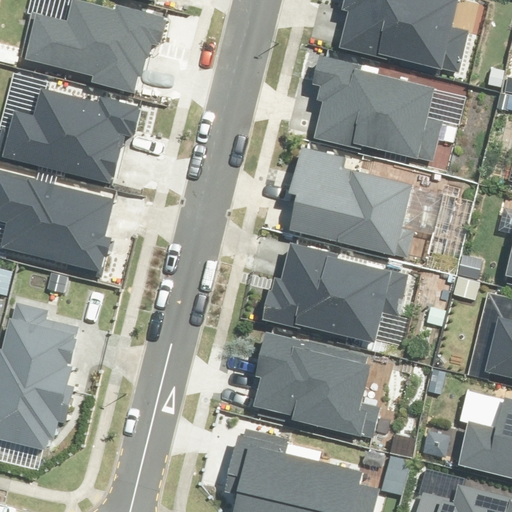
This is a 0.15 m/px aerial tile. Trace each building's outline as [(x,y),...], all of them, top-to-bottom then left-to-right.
[(91,82),(134,93),(138,76),(142,77),(147,57),(150,57),(152,46),(159,47),(160,44),(162,45),(169,20),(164,19),(165,17),(115,4),(114,10),(76,0),(72,0),(67,21),(32,12),(20,58),(92,77),(91,82)] [(387,54),(458,71),(468,31),(452,27),(458,0),(343,0),(341,10),(348,12),(339,47),(386,58),(387,54)] [(362,145),(434,163),(444,120),(429,116),(436,87),(361,69),(362,65),(320,54),(312,84),(321,86),(318,100),(323,101),(314,138),(361,149),(362,145)] [(1,158),(114,185),(126,136),(134,137),(141,111),(138,110),(138,106),(101,97),(100,103),(41,89),(35,117),(14,112),(10,129),(2,127),(0,134),(0,155),(1,156),(1,158)] [(289,230),(408,258),(414,231),(403,228),(413,184),(343,167),(345,156),(301,146),(290,192),(297,194),(289,230)] [(67,269),(102,278),(112,238),(105,236),(115,199),(0,169),(0,220),(6,222),(0,246),(0,247),(68,264),(67,269)] [(302,325),(375,343),(382,313),(398,317),(409,275),(338,257),(338,254),(291,242),(282,279),(275,277),(272,290),(269,290),(262,319),(301,329),(302,325)] [(47,319),(49,310),(16,302),(12,319),(9,318),(2,349),(0,348),(0,438),(46,450),(48,438),(54,439),(58,421),(66,423),(74,386),(66,384),(80,327),(47,319)] [(511,320),(498,317),(485,372),(511,378),(511,320)] [(306,422),(374,438),(381,406),(362,402),(371,364),(367,363),(369,356),(266,332),(255,377),(261,378),(254,406),(260,408),(258,414),(305,426),(306,422)] [(511,398),(505,397),(496,428),(468,421),(458,464),(511,478),(511,398)] [(232,511),(374,511),(380,488),(362,484),(365,472),(285,453),(289,440),(246,430),(244,437),(238,436),(225,491),(237,494),(232,511)] [(511,511),(511,498),(458,485),(455,500),(423,493),(418,511),(511,511)]
